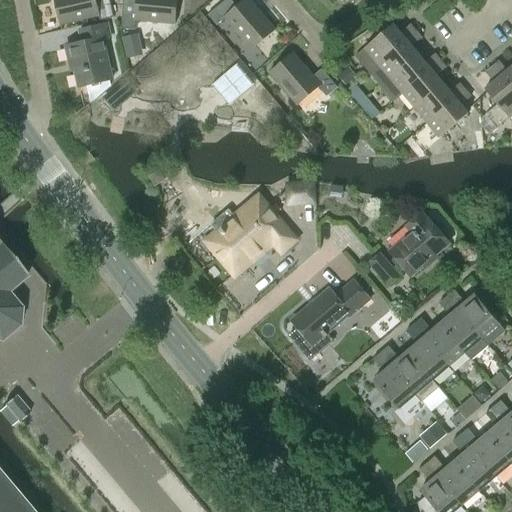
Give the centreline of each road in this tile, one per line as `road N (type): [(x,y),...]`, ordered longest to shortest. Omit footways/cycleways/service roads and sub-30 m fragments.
road 1 (tertiary): [(196,366),(24,137)]
road 2 (tertiary): [(325,511),(196,366)]
road 3 (residential): [(196,366),(321,259)]
road 4 (residential): [(24,137),(39,107),(22,0)]
